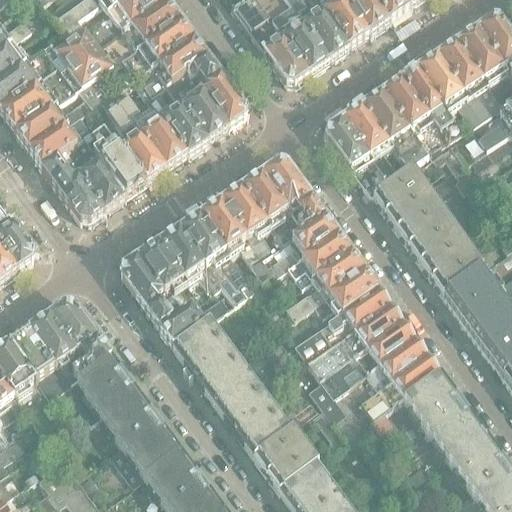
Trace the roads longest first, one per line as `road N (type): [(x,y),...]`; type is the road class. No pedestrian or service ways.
road 1 (residential): [(284,130),(511,440)]
road 2 (residential): [(252,511),(76,274)]
road 3 (residential): [(76,274),(284,130)]
road 4 (residential): [(284,130),(487,0)]
road 5 (residential): [(284,130),(188,0)]
road 6 (residential): [(0,168),(76,274)]
